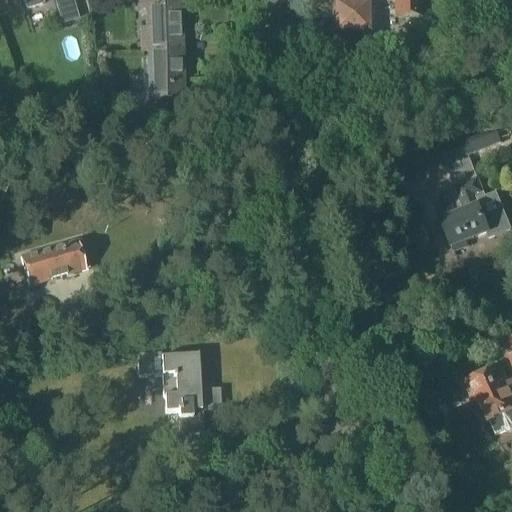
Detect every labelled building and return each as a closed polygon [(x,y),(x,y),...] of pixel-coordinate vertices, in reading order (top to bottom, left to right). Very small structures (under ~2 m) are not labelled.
[(21,0),(25,12),(42,7),(40,0),(21,0)] [(52,0),(61,27),(78,21),(71,0),(52,0)] [(138,0),(138,7),(147,7),(147,29),(138,30),(139,54),(148,54),(180,53),(179,7),(177,7),(175,7),(174,0),(138,0)] [(419,19),(418,0),(386,0),(386,4),(394,4),(394,19),(419,19)] [(511,0),(495,0),(490,6),(511,24),(511,0)] [(333,36),(370,36),(370,5),(333,5),(333,36)] [(180,53),(148,54),(149,100),(181,99),(180,53)] [(359,77),(372,77),(372,62),(358,62),(359,77)] [(383,87),(426,86),(426,62),(383,63),(383,87)] [(445,166),(471,156),(466,141),(440,152),(445,166)] [(484,200),(476,181),(454,190),(464,214),(441,224),(453,254),(467,248),(465,243),(486,235),(489,240),(510,232),(495,196),(484,200)] [(20,262),(28,289),(88,271),(80,244),(20,262)] [(511,365),(511,342),(503,346),(511,365)] [(195,393),(194,357),(158,359),(158,360),(147,361),(148,399),(161,398),(162,415),(174,414),(175,430),(170,430),(170,438),(161,439),(162,450),(160,450),(161,462),(187,461),(185,436),(199,435),(198,413),(217,412),(216,393),(195,393)] [(511,383),(506,386),(501,375),(489,380),(488,376),(464,387),(471,403),(477,400),(488,424),(489,423),(495,438),(506,433),(507,435),(511,432),(511,383)]
